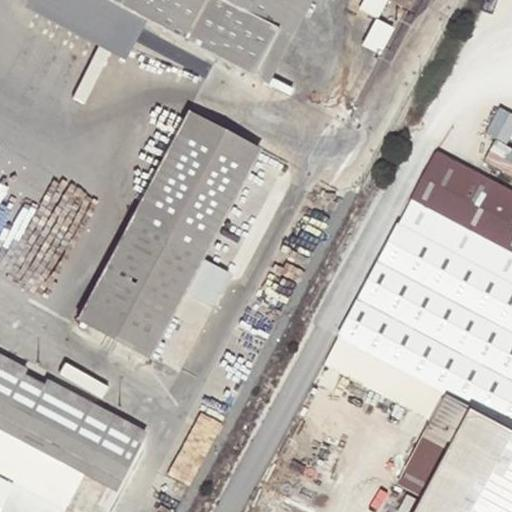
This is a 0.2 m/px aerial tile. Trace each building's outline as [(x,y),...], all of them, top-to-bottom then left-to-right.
[(120,60),(142,20),(102,0),(22,0),(19,7),(120,60)] [(102,0),(142,20),(246,76),(286,0),(102,0)] [(286,0),(246,76),(263,85),(308,0),(286,0)] [(388,0),(364,0),(392,15),(397,5),(388,0)] [(144,361),(180,294),(198,259),(256,150),(183,111),(72,321),(144,361)] [(511,191),(436,151),(409,203),(511,258),(511,191)] [(511,511),(511,285),(397,223),(337,336),(346,341),(420,381),(446,395),(398,483),(425,498),(417,511),(511,511)] [(222,272),(198,259),(180,294),(205,307),(222,272)] [(408,403),(420,381),(346,341),(334,363),(408,403)] [(0,431),(38,452),(90,476),(109,490),(114,492),(144,433),(0,356),(0,431)] [(71,511),(90,476),(0,430),(0,475),(14,483),(0,511),(71,511)] [(0,511),(14,483),(0,475),(0,511)] [(412,511),(418,502),(407,497),(399,511),(412,511)]
